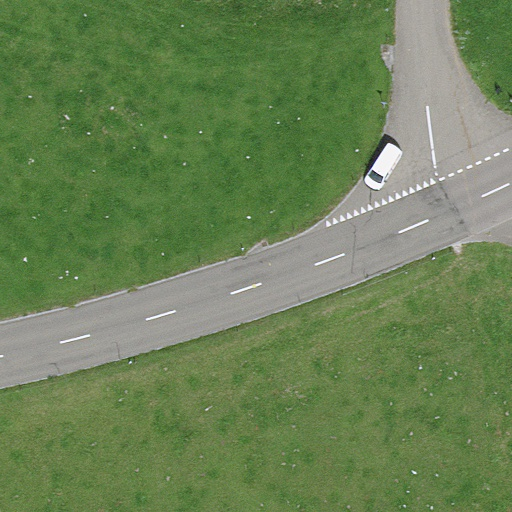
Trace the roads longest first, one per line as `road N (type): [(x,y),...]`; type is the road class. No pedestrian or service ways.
road 1 (tertiary): [(0,356),(165,317),(456,211)]
road 2 (residential): [(429,0),(428,103),(440,179),(456,211)]
